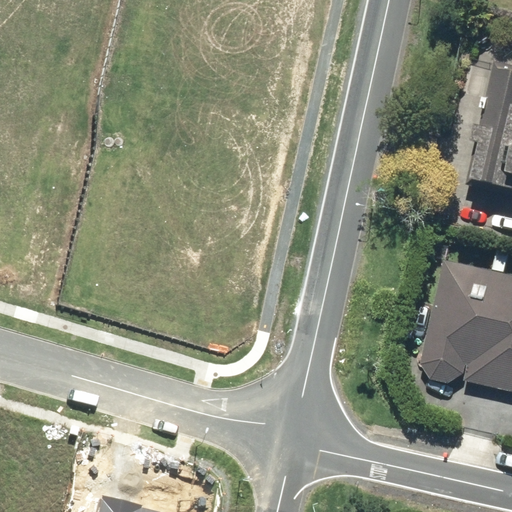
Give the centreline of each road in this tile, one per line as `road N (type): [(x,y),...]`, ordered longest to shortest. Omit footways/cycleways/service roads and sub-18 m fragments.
road 1 (tertiary): [(392,0),(293,444)]
road 2 (residential): [(0,352),(293,444)]
road 3 (tertiary): [(293,444),(511,493)]
